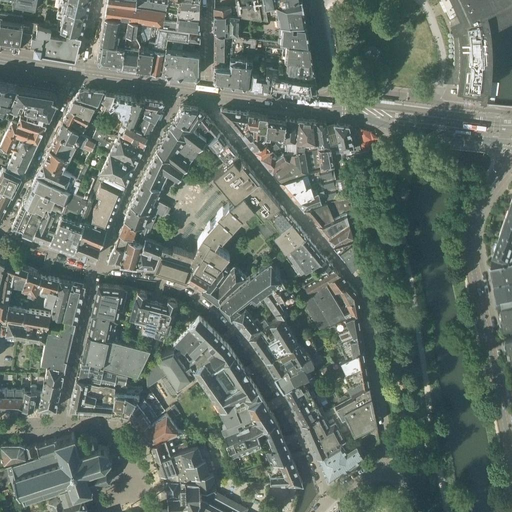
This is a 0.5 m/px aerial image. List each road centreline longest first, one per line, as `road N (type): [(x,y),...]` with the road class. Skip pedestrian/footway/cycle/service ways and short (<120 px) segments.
road 1 (residential): [(381,464),(386,438),(364,290),(214,110),(208,91)]
road 2 (residential): [(325,505),(297,425),(220,313),(162,276),(98,266)]
road 3 (residential): [(208,91),(343,106),(379,125),(511,143)]
road 4 (residential): [(98,266),(179,87)]
road 5 (tertiary): [(494,373),(467,242),(485,192)]
road 6 (unclassified): [(3,227),(76,72)]
road 7 (residential): [(58,422),(91,284)]
